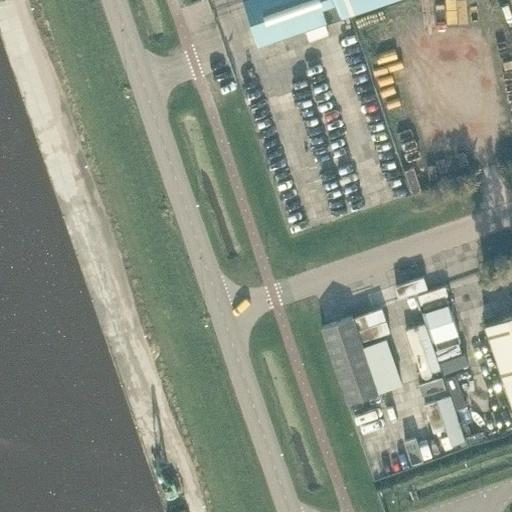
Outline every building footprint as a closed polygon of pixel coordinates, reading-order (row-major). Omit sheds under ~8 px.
[(244,0),(259,41),(381,0),(244,0)] [(437,164),(426,168),(435,191),(446,187),(437,164)] [(511,409),(511,313),(483,323),(511,409)] [(379,390),(363,345),(353,314),(322,325),(348,400),(379,390)] [(387,337),(363,345),(379,390),(403,381),(387,337)] [(468,440),(511,431),(511,420),(489,425),(481,387),(458,392),(468,440)]
